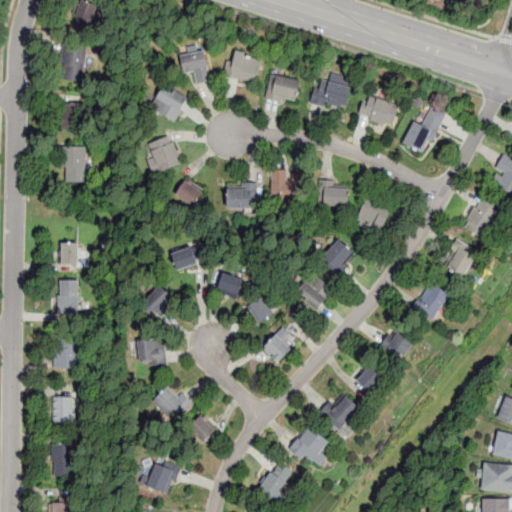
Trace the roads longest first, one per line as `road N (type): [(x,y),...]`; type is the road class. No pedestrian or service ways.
road 1 (residential): [(214,511),(239,448),(409,250),(504,72)]
road 2 (residential): [(10,511),(18,55),(30,0)]
road 3 (primary): [(511,74),(289,0)]
road 4 (residential): [(442,195),(343,147),(224,133)]
